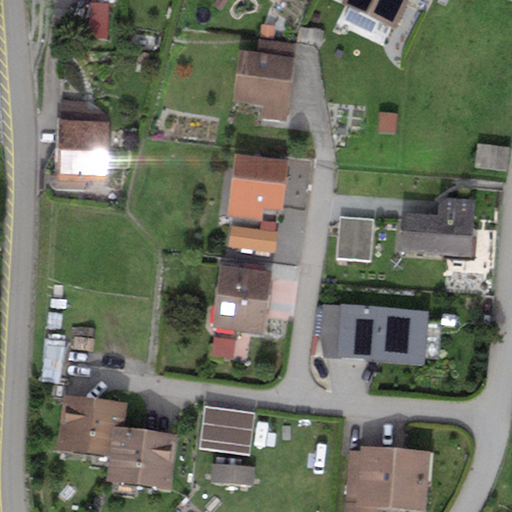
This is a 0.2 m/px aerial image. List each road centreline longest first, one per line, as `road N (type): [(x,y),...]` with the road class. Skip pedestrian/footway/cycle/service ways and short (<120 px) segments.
road 1 (residential): [(12,0),(23,222),(17,511)]
road 2 (residential): [(511,349),(502,414),(468,511)]
